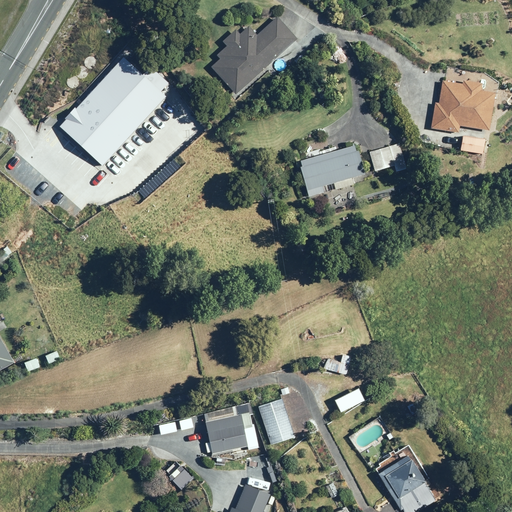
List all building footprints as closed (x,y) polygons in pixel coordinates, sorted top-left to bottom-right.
[(217,55),(221,59),(212,67),(237,94),(298,39),(278,16),(258,34),(250,25),(240,34),(236,30),(223,42),(227,46),(217,55)] [(464,84),(443,80),(439,103),(436,103),(432,128),(459,133),(461,126),(490,131),(496,93),(482,90),(483,83),(464,80),(464,84)] [(485,139),(463,136),(461,150),(483,154),(485,139)] [(399,144),(371,152),(376,171),(395,166),(396,171),(406,169),(399,144)] [(325,192),(323,186),(365,175),(359,150),(356,151),(354,146),(301,161),(303,167),(301,167),(309,197),(325,192)] [(9,255),(12,252),(7,246),(4,249),(5,251),(0,255),(0,264),(10,256),(9,255)] [(337,329),(341,328),(339,320),(336,321),(335,317),(322,321),(323,324),(305,329),(307,337),(311,336),(311,338),(319,336),(318,334),(331,330),(332,333),(338,332),(337,329)] [(0,334),(0,370),(16,361),(0,334)] [(59,349),(45,355),(49,365),(63,359),(59,349)] [(38,356),(22,363),(27,374),(42,367),(38,356)] [(337,372),(347,375),(349,365),(340,362),(337,372)] [(359,388),(335,400),(341,412),(365,400),(359,388)] [(260,407),(271,445),(295,437),(284,399),(260,407)] [(257,440),(252,413),(207,421),(213,455),(248,448),(247,441),(257,440)] [(396,452),(401,460),(379,474),(402,509),(403,509),(404,511),(418,511),(437,500),(428,486),(431,484),(428,479),(426,480),(421,473),(423,471),(420,466),(417,467),(412,460),(411,460),(403,448),(396,452)] [(237,508),(233,507),(231,511),(264,511),(270,494),(245,485),(237,508)]
